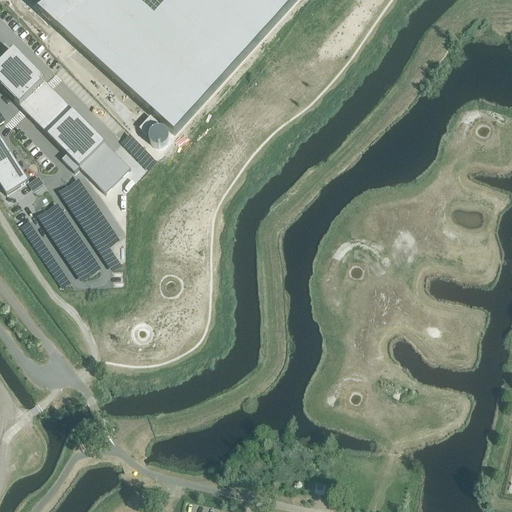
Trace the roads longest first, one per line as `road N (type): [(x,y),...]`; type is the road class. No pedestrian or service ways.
road 1 (unclassified): [(299,511),(150,476),(116,451)]
road 2 (track): [(91,344),(0,216)]
